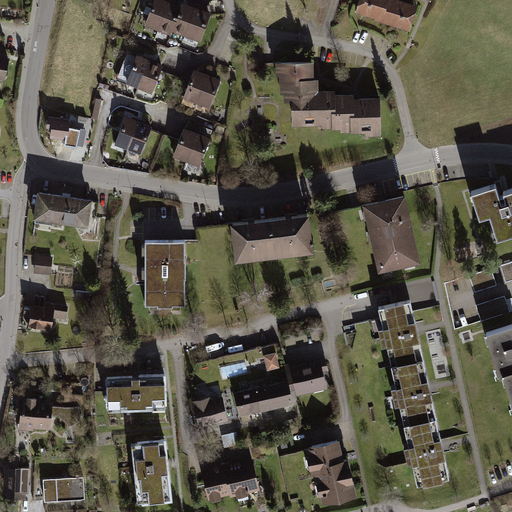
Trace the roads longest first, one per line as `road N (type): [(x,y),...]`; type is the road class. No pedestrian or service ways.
road 1 (residential): [(39,157),(56,169),(230,197),(282,194),(419,159)]
road 2 (residential): [(1,363),(227,335),(355,298)]
road 3 (residential): [(419,159),(395,74),(373,55),(247,28),(228,0)]
road 4 (residential): [(39,157),(20,176),(9,310)]
road 5 (residential): [(47,0),(28,121),(39,157)]
